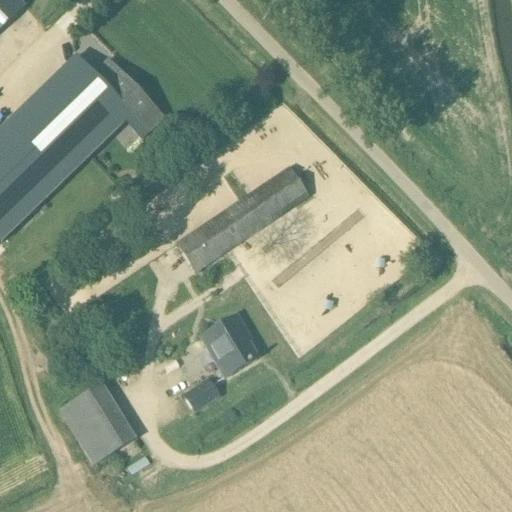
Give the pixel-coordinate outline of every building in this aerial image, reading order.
[(0,0),(0,31),(32,1),(31,0),(0,0)] [(99,72),(81,54),(0,130),(0,242),(136,113),(152,130),(168,114),(114,57),(99,72)] [(308,199),(291,170),(177,248),(195,276),(308,199)] [(245,333),(237,319),(202,340),(217,365),(220,364),(229,379),(258,361),(242,334),(245,333)] [(220,399),(207,380),(182,398),(194,416),(220,399)] [(94,389),(55,412),(88,469),(127,446),(94,389)]
